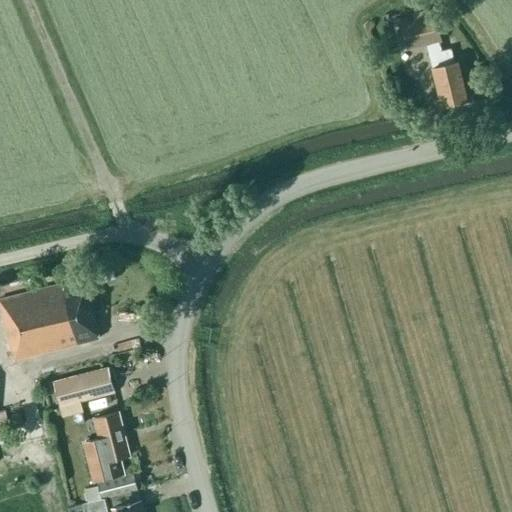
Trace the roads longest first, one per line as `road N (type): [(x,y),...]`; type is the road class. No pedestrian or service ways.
road 1 (unclassified): [(204,264),(257,208),(298,185),(511,131)]
road 2 (track): [(134,238),(29,0)]
road 3 (unclassified): [(207,511),(180,407),(175,351),(190,284),(204,264)]
road 4 (unclassified): [(0,262),(115,236),(149,239),(204,264)]
